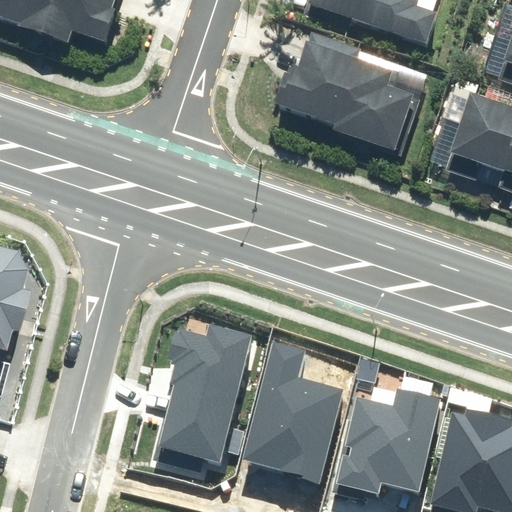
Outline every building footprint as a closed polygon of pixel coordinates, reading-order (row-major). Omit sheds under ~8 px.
[(101,53),(119,0),(0,0),(0,24),(21,31),(19,38),(68,55),(72,44),(101,53)] [(313,0),(308,17),(353,32),(355,27),(426,51),(435,25),(415,18),(419,6),(406,1),(406,0),(313,0)] [(330,142),(393,164),(414,104),(389,96),(392,88),(397,90),(401,80),(363,67),(365,61),(310,42),(298,76),(290,73),(276,113),(333,132),(330,142)] [(511,57),(503,85),(511,88),(511,57)] [(511,116),(473,103),(447,177),(511,199),(511,116)] [(28,285),(16,266),(0,260),(0,359),(5,343),(9,344),(28,285)]
